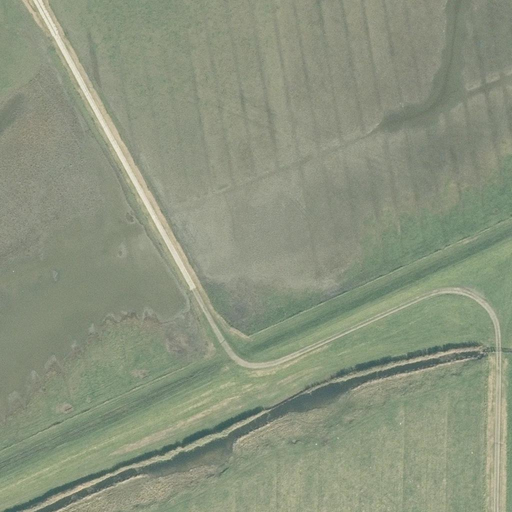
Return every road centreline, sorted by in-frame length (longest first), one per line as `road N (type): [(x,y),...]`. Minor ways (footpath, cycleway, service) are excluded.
road 1 (track): [(244,365),(230,357),(36,0)]
road 2 (track): [(487,307),(445,288),(275,363),(244,365)]
road 3 (track): [(495,511),(498,338),(487,307)]
